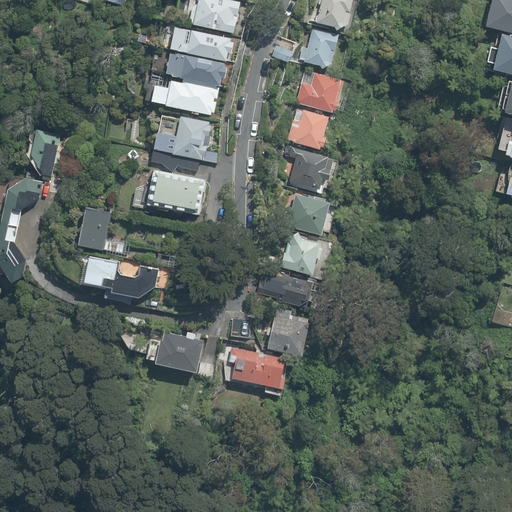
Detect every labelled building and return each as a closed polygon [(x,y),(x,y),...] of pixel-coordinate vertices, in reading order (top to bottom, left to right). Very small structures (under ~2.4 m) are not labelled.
[(248,2),(235,0),(198,0),(196,23),(242,33),(248,2)] [(321,0),(315,22),(332,28),(334,32),(348,26),(353,0),(321,0)] [(511,0),(494,0),(489,25),(511,29),(511,0)] [(229,37),(174,26),(170,47),(225,59),(227,51),(231,52),(233,40),(229,39),(229,37)] [(340,37),(312,28),(307,48),(301,48),(300,61),(331,67),(340,37)] [(511,35),(503,33),(494,66),(511,70),(511,35)] [(292,52),(276,46),(272,56),(288,63),(292,52)] [(224,64),(171,51),(166,75),(219,87),(221,78),(224,79),(226,67),(223,66),(224,64)] [(346,81),(315,73),(311,82),(302,83),(296,102),(337,112),(346,81)] [(511,78),(503,109),(511,110),(511,78)] [(167,86),(154,85),(150,102),(212,114),(218,89),(170,79),(167,86)] [(328,116),(296,107),(287,140),(319,149),(320,147),(323,147),(326,137),(323,136),(328,116)] [(210,120),(178,115),(173,134),(156,132),(153,148),(204,157),(210,120)] [(66,136),(40,129),(34,156),(50,174),(56,177),(66,136)] [(334,158),(291,148),(289,154),(294,157),(293,184),(323,193),(334,158)] [(208,180),(154,170),(147,206),(200,217),(208,180)] [(48,182),(31,180),(16,191),(3,260),(21,285),(37,276),(26,246),(29,209),(47,199),(48,182)] [(322,236),(330,203),(325,202),(326,200),(308,195),(308,198),(296,194),(292,208),(287,207),(285,214),(290,215),(287,226),(322,236)] [(122,211),(96,208),(91,245),(115,253),(122,211)] [(284,253),(280,267),(312,276),(317,259),(319,260),(322,250),(319,249),(320,245),(302,240),(298,233),(288,239),(288,241),(285,253),(284,253)] [(129,264),(97,259),(93,286),(151,299),(168,292),(172,272),(152,268),(147,281),(131,276),(129,264)] [(262,271),(256,293),(259,294),(258,296),(277,301),(276,302),(282,303),(283,302),(306,308),(313,283),(282,275),(282,277),(262,271)] [(270,336),(267,349),(301,358),(309,324),(308,324),(309,319),(291,315),(292,311),(277,308),(275,316),(272,328),(268,327),(266,335),(270,336)] [(161,340),(155,365),(197,374),(204,341),(195,339),(196,334),(187,332),(186,337),(165,332),(163,341),(161,340)] [(235,364),(232,379),(283,390),(286,379),(281,378),(285,359),(232,348),(228,362),(235,364)]
